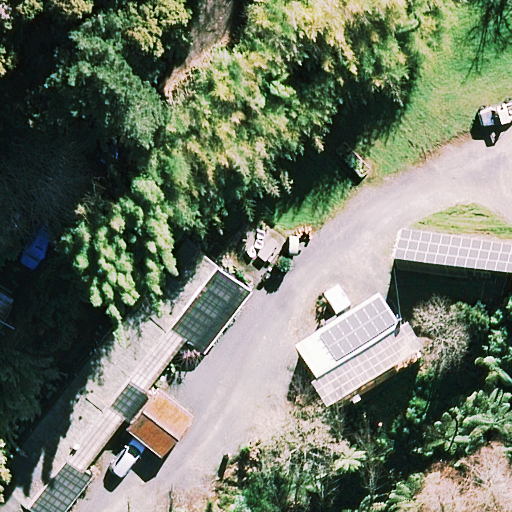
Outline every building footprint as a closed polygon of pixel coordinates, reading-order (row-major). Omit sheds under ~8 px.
[(247,283),(205,249),(160,304),(136,284),(0,451),(0,511),(61,511),(99,466),(90,458),(193,331),(202,339),(247,283)] [(495,271),(460,290),(475,319),(510,300),(495,271)] [(0,311),(8,292),(0,288),(0,311)] [(422,367),(383,306),(299,360),(338,421),(422,367)] [(164,392),(133,433),(146,442),(159,452),(192,411),(178,402),(164,392)]
